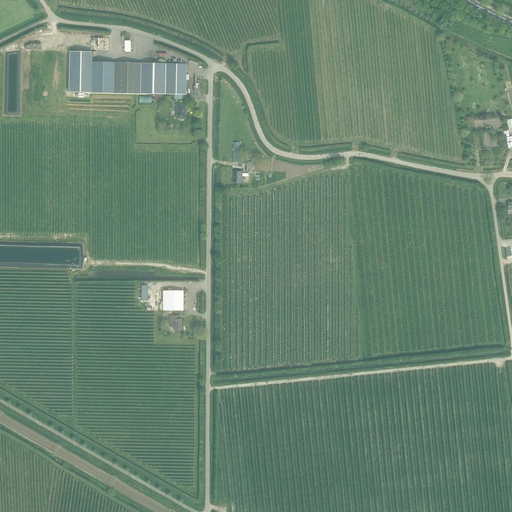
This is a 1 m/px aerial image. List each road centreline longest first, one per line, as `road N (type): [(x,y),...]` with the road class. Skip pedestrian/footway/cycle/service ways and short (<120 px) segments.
road 1 (unclassified): [(206,511),(211,63)]
road 2 (unclassified): [(476,176),(358,154),(276,151),(239,83),(211,63)]
road 3 (unclassified): [(211,63),(141,33),(54,16)]
road 4 (unclassified): [(511,343),(490,192)]
